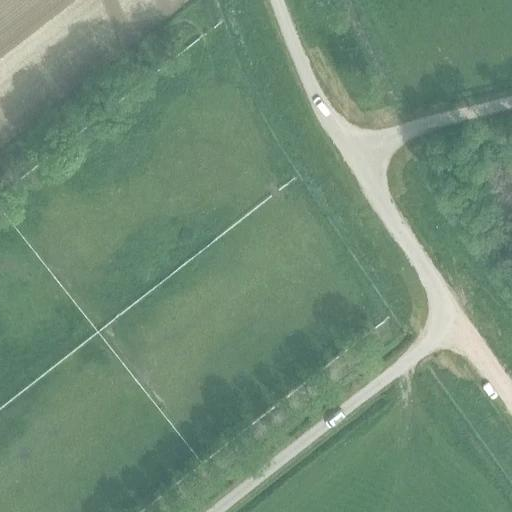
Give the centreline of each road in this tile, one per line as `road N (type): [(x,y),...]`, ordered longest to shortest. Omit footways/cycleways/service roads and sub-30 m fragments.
road 1 (unclassified): [(219,511),(458,320)]
road 2 (unclassified): [(458,320),(349,154)]
road 3 (unclassified): [(349,154),(275,0)]
road 4 (unclassified): [(349,154),(511,104)]
